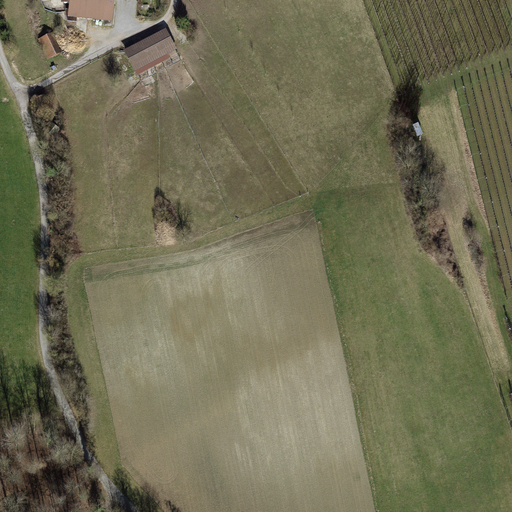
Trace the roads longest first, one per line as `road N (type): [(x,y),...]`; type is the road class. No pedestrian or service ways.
road 1 (track): [(129,511),(73,427),(47,356),(43,188),(0,49)]
road 2 (track): [(176,0),(161,27),(19,95)]
